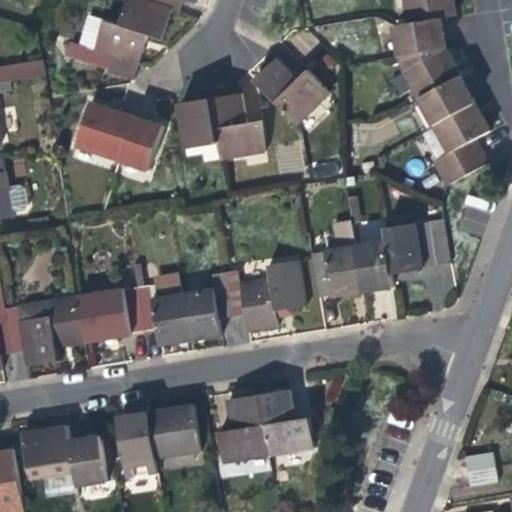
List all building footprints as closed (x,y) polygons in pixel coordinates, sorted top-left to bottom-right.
[(163,39),(174,9),(145,0),(127,0),(119,25),(105,20),(94,49),(115,55),(139,63),(148,39),(149,35),(163,39)] [(199,0),(145,0),(174,9),(180,12),(183,0),(188,0),(198,3),(199,0)] [(405,0),(409,24),(443,17),(458,15),(455,0),(405,0)] [(395,26),(400,56),(449,48),(446,29),(443,17),(409,24),(395,26)] [(134,80),(139,63),(115,55),(94,49),(72,41),(68,54),(110,69),(109,71),(129,79),(134,80)] [(404,72),(419,99),(463,75),(454,57),(449,48),(400,56),(404,72)] [(299,125),(315,110),(323,103),(334,93),(310,71),(309,72),(301,78),(279,57),(270,65),(255,79),(258,82),(299,125)] [(0,83),(45,77),(43,62),(0,68),(0,83)] [(419,99),(433,127),(478,103),(469,87),(463,75),(419,99)] [(243,93),(211,98),(219,144),(221,159),(266,153),(261,120),(248,122),(244,101),(243,93)] [(186,149),(219,144),(211,98),(193,101),(178,104),(186,149)] [(75,147),(120,162),(135,115),(125,112),(119,110),(91,101),(75,147)] [(331,110),(323,103),(315,110),(323,118),(331,110)] [(434,161),(441,174),(485,150),(478,137),(492,130),(483,113),(478,103),(433,127),(448,153),(434,161)] [(152,120),(135,115),(120,162),(149,171),(165,124),(152,120)] [(490,162),(485,150),(441,174),(447,186),(490,162)] [(314,176),(338,175),(337,162),(313,164),(314,176)] [(0,217),(14,215),(7,171),(0,171),(0,217)] [(346,296),(364,293),(356,243),(352,218),(333,221),(337,246),(326,248),(327,250),(313,252),(320,297),(335,294),(335,298),(346,296)] [(386,227),(388,238),(394,273),(419,270),(427,269),(426,266),(451,262),(444,219),(419,223),(419,222),(386,227)] [(388,238),(356,243),(364,293),(383,290),(397,288),(394,273),(388,238)] [(239,271),(226,273),(234,318),(246,316),(249,332),(279,327),(276,311),(283,310),(308,306),(301,260),(268,266),(271,279),(241,284),(239,271)] [(140,264),(135,265),(138,287),(144,286),(140,264)] [(220,320),(234,318),(226,273),(213,275),(215,289),(186,294),(194,341),(217,337),(223,336),(220,320)] [(172,344),(194,341),(186,294),(182,274),(161,278),(157,283),(160,298),(155,299),(152,285),(144,286),(138,287),(146,333),(159,330),(162,346),(172,344)] [(133,335),(146,333),(138,287),(125,289),(125,288),(80,295),(88,344),(107,341),(108,345),(111,347),(117,346),(118,343),(118,339),(133,336),(133,335)] [(72,346),(88,344),(80,295),(49,299),(52,315),(20,320),(18,307),(7,309),(14,354),(25,352),(28,368),(60,363),(57,349),(72,346)] [(1,356),(14,354),(7,309),(0,309),(0,372),(3,372),(1,356)] [(283,390),(260,394),(270,457),(316,449),(310,417),(298,419),(293,388),(283,390)] [(226,464),(270,457),(260,394),(244,396),(228,399),(232,428),(220,431),(226,464)] [(175,407),(149,411),(158,460),(204,452),(195,403),(175,407)] [(160,474),(158,460),(149,411),(137,413),(119,416),(130,479),(160,474)] [(31,480),(76,473),(71,439),(68,425),(46,429),(24,432),(31,480)] [(87,436),(71,439),(76,473),(79,488),(110,482),(102,434),(87,436)] [(0,501),(23,498),(15,448),(0,450),(0,501)] [(466,457),(469,471),(496,467),(494,453),(466,457)] [(498,481),(496,467),(469,471),(472,485),(498,481)]
